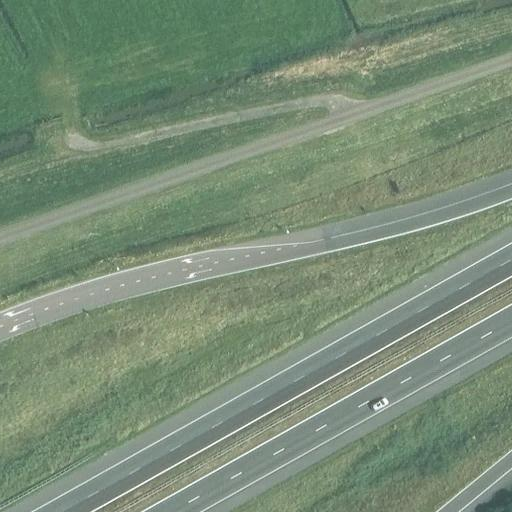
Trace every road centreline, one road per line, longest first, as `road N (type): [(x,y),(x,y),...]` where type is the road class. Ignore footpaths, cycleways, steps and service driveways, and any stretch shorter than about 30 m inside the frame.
road 1 (unclassified): [(0,235),(511,59)]
road 2 (motorway): [(511,191),(0,336)]
road 3 (motorway): [(511,259),(63,511)]
road 4 (motorway): [(173,511),(511,321)]
road 5 (track): [(81,142),(119,146),(330,95),(359,110)]
road 6 (track): [(23,7),(81,142)]
